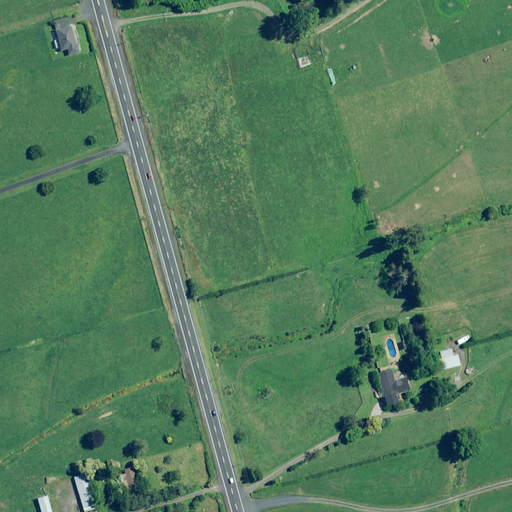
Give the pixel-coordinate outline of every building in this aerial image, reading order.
[(69,26),(67,18),(53,22),(61,51),(67,49),(68,55),(79,52),(74,32),(73,33),(71,25),(69,26)] [(457,329),(444,310),(432,318),(445,338),(457,329)] [(409,347),(405,333),(401,335),(403,341),(401,342),(404,349),(409,347)] [(453,356),(451,349),(440,352),(442,359),(438,359),(441,370),(460,365),(458,355),(453,356)] [(391,369),(377,373),(380,387),(374,389),(376,398),(383,396),(385,406),(399,403),(397,394),(409,391),(406,378),(394,380),(391,369)] [(138,484),(132,467),(124,470),(125,473),(119,476),(124,489),(138,484)] [(86,472),(73,476),(84,511),(96,508),(86,472)] [(51,511),(47,496),(37,499),(40,511),(51,511)]
